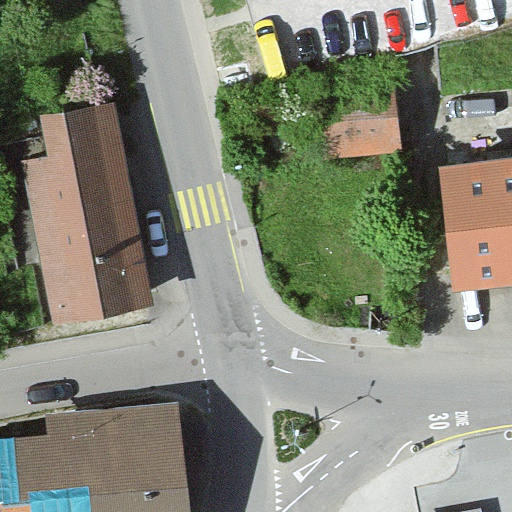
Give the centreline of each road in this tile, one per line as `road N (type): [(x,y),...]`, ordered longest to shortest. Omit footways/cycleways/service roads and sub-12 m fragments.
road 1 (unclassified): [(153,0),(232,345)]
road 2 (residential): [(232,345),(0,387)]
road 3 (unclassified): [(238,373),(423,397)]
road 4 (unclassified): [(423,397),(295,511)]
road 5 (unclassified): [(238,373),(250,511)]
